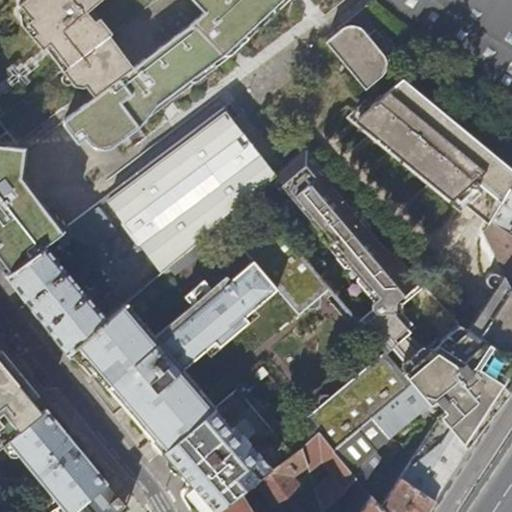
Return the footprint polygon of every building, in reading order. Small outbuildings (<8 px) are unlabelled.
[(86,7),(95,0),(25,0),(18,7),(28,19),(25,22),(34,33),(29,38),(40,50),(43,47),(61,69),(107,34),(113,30),(101,14),(94,19),(86,7)] [(227,50),(280,0),(190,0),(202,12),(132,67),(107,34),(61,69),(73,87),(82,88),(85,86),(93,96),(64,119),(63,121),(63,124),(64,127),(77,144),(83,140),(89,135),(91,138),(93,140),(95,141),(98,142),(101,143),(104,143),(107,142),(110,140),(122,131),(126,136),(139,127),(158,102),(227,50)] [(511,46),(511,0),(372,0),(371,2),(505,102),(511,92),(511,84),(494,73),(511,46)] [(370,23),(361,29),(360,27),(356,25),(351,24),(344,25),(340,27),(323,40),(362,88),(381,72),(382,70),(383,68),(384,62),(383,57),(381,54),(386,50),(381,43),(384,41),(370,23)] [(511,46),(494,73),(511,84),(511,46)] [(511,181),(511,169),(402,78),(351,120),(451,201),(449,203),(458,210),(467,206),(487,223),(488,221),(509,186),(511,181)] [(349,120),(368,104),(363,99),(344,117),(349,120)] [(275,175),(276,174),(225,111),(103,201),(133,236),(162,270),(171,262),(275,175)] [(112,147),(116,145),(119,143),(126,136),(122,131),(110,140),(107,142),(104,143),(101,143),(98,142),(95,141),(93,140),(91,138),(89,135),(83,140),(87,144),(94,148),(98,150),(104,150),(112,147)] [(18,179),(22,147),(0,144),(0,178),(50,241),(60,233),(18,179)] [(420,280),(311,153),(306,148),(276,174),(275,175),(318,230),(318,235),(336,257),(343,257),(376,299),(372,302),(371,306),(373,310),(377,313),(361,326),(382,351),(385,354),(391,348),(409,332),(400,321),(395,314),(396,300),(420,280)] [(50,241),(0,178),(0,261),(8,272),(43,246),(50,241)] [(511,187),(509,186),(488,221),(511,237),(511,187)] [(62,232),(83,258),(115,231),(95,208),(62,232)] [(321,294),(329,288),(268,215),(260,222),(252,221),(246,226),(245,234),(237,241),(252,259),(157,340),(125,303),(105,319),(76,344),(96,368),(93,371),(137,422),(152,439),(150,440),(160,453),(214,406),(181,368),(213,341),(217,345),(249,320),(244,315),(276,287),(299,313),(307,306),(315,307),(320,302),(321,294)] [(511,237),(488,221),(487,223),(483,230),(504,273),(508,280),(511,273),(511,237)] [(65,353),(76,344),(105,319),(43,246),(8,272),(5,275),(19,293),(52,337),(65,353)] [(171,262),(162,270),(155,276),(171,278),(171,262)] [(511,287),(508,280),(504,273),(466,329),(469,331),(470,332),(511,360),(511,287)] [(184,293),(191,302),(211,285),(203,277),(184,293)] [(361,326),(377,313),(373,310),(358,323),(361,326)] [(443,373),(470,332),(469,331),(466,329),(462,324),(426,354),(410,334),(416,329),(406,316),(400,321),(409,332),(391,348),(409,370),(402,375),(410,384),(465,449),(486,417),(493,406),(443,373)] [(511,377),(511,360),(470,332),(443,373),(493,406),(511,377)] [(331,451),(410,384),(402,375),(385,354),(382,351),(368,363),(360,363),(355,367),(354,375),(330,396),(321,395),(316,399),(315,408),(303,418),(317,434),(331,451)] [(0,362),(0,447),(9,441),(42,414),(0,362)] [(260,367),(214,406),(160,453),(148,462),(163,481),(168,482),(173,488),(178,494),(177,502),(183,511),(213,511),(239,493),(252,483),(301,447),(317,434),(303,418),(260,367)] [(448,476),(465,449),(410,384),(331,451),(363,488),(391,466),(378,451),(422,415),(434,426),(381,508),(383,511),(425,511),(434,499),(433,498),(448,476)] [(61,505),(51,511),(73,511),(108,484),(86,458),(81,462),(77,457),(78,455),(78,452),(78,450),(77,448),(73,445),(70,445),(68,446),(64,440),(68,437),(47,411),(42,414),(9,441),(61,505)] [(317,434),(301,447),(307,466),(309,472),(321,462),(329,473),(313,486),(322,511),(321,511),(322,511),(346,492),(344,490),(349,486),(365,505),(360,511),(383,511),(381,508),(363,488),(331,451),(317,434)] [(293,477),(307,466),(301,447),(252,483),(272,510),(282,503),(289,511),(320,511),(322,511),(313,486),(312,480),(301,489),(293,477)] [(118,511),(126,506),(108,484),(73,511),(118,511)] [(250,511),(239,493),(213,511),(250,511)]
